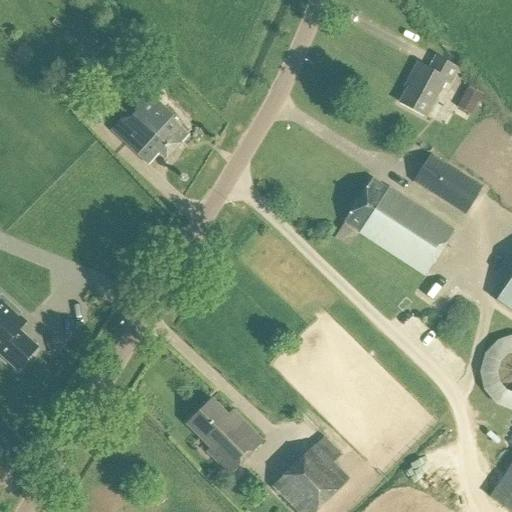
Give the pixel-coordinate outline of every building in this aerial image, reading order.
[(448,85),(455,74),(434,62),(428,73),(417,67),(408,83),(410,85),(398,106),(423,120),(444,82),(448,85)] [(457,108),(471,115),(482,95),(468,87),(457,108)] [(174,117),(147,92),(110,132),(148,167),(158,155),(165,161),(188,136),(171,121),(174,117)] [(430,156),(412,184),(430,196),(431,194),(464,216),(482,188),(430,156)] [(451,233),(371,181),(343,224),(423,276),(451,233)] [(511,465),(490,497),(511,511),(511,279),(497,303),(511,312),(511,465)] [(26,322),(0,299),(0,352),(18,368),(36,348),(17,332),(26,322)] [(264,444),(234,413),(230,416),(214,400),(187,426),(209,449),(205,453),(230,478),(264,444)] [(323,437),(272,486),(296,511),(316,511),(349,480),(333,463),(341,456),(323,437)]
